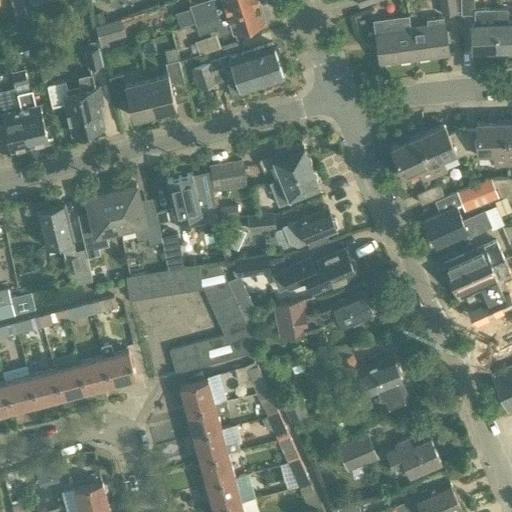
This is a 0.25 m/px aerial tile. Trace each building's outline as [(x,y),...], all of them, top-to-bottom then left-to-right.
[(24,0),(11,0),(17,22),(29,19),(24,0)] [(258,0),(201,0),(190,4),(191,8),(196,23),(220,16),(259,3),(258,0)] [(454,0),(439,0),(442,14),(456,12),(454,0)] [(460,0),(461,14),(474,14),(474,21),(472,24),(471,24),(472,50),(496,50),(495,9),(494,0),(460,0)] [(218,35),(195,43),(199,54),(237,41),(234,32),(265,21),(259,3),(220,16),(196,23),(200,34),(215,28),(218,35)] [(181,29),(196,23),(191,8),(176,13),(181,29)] [(507,8),(495,9),(496,50),(511,49),(511,22),(507,23),(507,8)] [(103,12),(93,15),(103,51),(110,49),(108,40),(126,35),(122,19),(106,23),(103,12)] [(409,16),(374,21),(376,32),(375,32),(379,62),(413,58),(410,28),(409,16)] [(427,25),(410,28),(413,58),(448,53),(444,23),(443,17),(426,19),(427,25)] [(87,49),(85,50),(89,66),(102,62),(98,47),(97,47),(96,42),(85,45),(87,49)] [(230,54),(193,67),(200,88),(226,79),(231,94),(279,78),(282,72),(272,42),(231,56),(230,54)] [(168,73),(146,78),(154,112),(176,107),(171,86),(184,83),(181,71),(176,48),(163,51),(166,62),(165,62),(168,73)] [(25,68),(12,71),(16,84),(28,81),(25,68)] [(65,79),(47,83),(52,103),(66,100),(74,131),(103,124),(98,103),(103,102),(99,85),(95,86),(92,73),(79,76),(81,84),(67,87),(65,79)] [(122,73),(108,77),(114,100),(127,97),(133,118),(154,112),(146,78),(125,84),(122,73)] [(17,88),(0,91),(0,114),(4,114),(11,147),(9,147),(9,148),(30,143),(18,92),(17,88)] [(32,88),(18,92),(30,143),(50,138),(50,137),(48,138),(40,104),(36,104),(32,88)] [(476,129),(465,129),(466,153),(493,152),(493,164),(506,164),(504,121),(476,122),(476,129)] [(444,124),(417,136),(434,174),(446,169),(441,159),(455,153),(457,156),(464,153),(466,153),(465,129),(458,129),(448,134),(444,124)] [(417,136),(391,147),(403,175),(418,169),(423,179),(434,174),(417,136)] [(272,154),(260,160),(264,169),(276,164),(281,177),(311,165),(310,162),(311,159),(310,155),(306,153),(301,142),(272,154)] [(241,160),(211,165),(215,189),(245,184),(241,160)] [(269,182),(279,205),(320,188),(316,177),(317,173),(315,168),(312,168),(311,165),(281,177),(269,182)] [(192,174),(167,179),(179,228),(204,222),(201,211),(216,207),(208,170),(192,174)] [(490,177),(457,191),(464,209),(497,195),(490,177)] [(136,183),(111,189),(120,228),(134,225),(137,238),(148,236),(149,243),(162,240),(154,209),(143,211),(136,183)] [(438,183),(416,193),(421,204),(443,194),(438,183)] [(81,226),(83,238),(87,257),(100,254),(98,247),(109,245),(106,231),(120,228),(111,189),(86,195),(92,223),(81,226)] [(41,208),(38,209),(47,244),(61,241),(65,259),(66,258),(72,284),(92,279),(87,257),(83,238),(73,241),(73,238),(64,203),(52,206),(49,204),(43,205),(41,208)] [(238,203),(219,205),(220,217),(239,215),(238,203)] [(485,210),(463,219),(456,205),(424,219),(435,245),(466,231),(467,235),(491,224),(485,210)] [(328,207),(283,225),(286,234),(293,231),(298,245),(308,241),(310,247),(328,239),(326,234),(337,230),(336,227),(338,225),(335,217),(332,217),(328,207)] [(273,214),(255,216),(257,229),(275,226),(273,214)] [(511,224),(502,226),(511,249),(511,224)] [(177,232),(161,236),(169,269),(184,265),(177,232)] [(496,240),(443,263),(452,282),(504,258),(496,240)] [(311,257),(281,270),(288,286),(306,279),(311,291),(356,272),(355,269),(356,266),(353,259),(350,257),(345,248),(313,262),(311,257)] [(267,253),(236,258),(238,275),(270,270),(267,253)] [(511,276),(504,258),(452,282),(460,300),(511,276)] [(218,261),(169,269),(126,276),(130,298),(204,287),(224,334),(169,348),(175,372),(257,349),(257,348),(263,345),(246,308),(240,311),(218,261)] [(0,290),(0,316),(15,313),(15,312),(28,309),(25,299),(12,302),(8,288),(0,290)] [(301,300),(277,305),(283,335),(307,330),(307,329),(338,316),(342,326),(373,312),(371,308),(373,306),(371,301),(368,300),(363,289),(308,313),(308,311),(304,312),(301,300)] [(113,295),(90,301),(93,312),(116,306),(113,295)] [(93,312),(90,301),(65,308),(68,319),(93,312)] [(43,325),(68,319),(65,308),(40,314),(43,325)] [(43,325),(40,314),(15,321),(18,332),(43,325)] [(0,336),(18,332),(15,321),(0,324),(0,336)] [(128,347),(104,354),(111,382),(136,376),(128,347)] [(352,353),(340,358),(350,383),(351,383),(356,397),(378,388),(386,408),(408,399),(400,380),(401,379),(400,375),(401,372),(399,367),(396,365),(392,357),(359,370),(358,366),(357,366),(352,353)] [(111,382),(104,354),(79,361),(86,389),(111,382)] [(280,354),(265,361),(273,379),(288,372),(280,354)] [(86,389),(79,361),(54,367),(62,395),(86,389)] [(245,369),(255,392),(266,387),(256,364),(245,369)] [(511,365),(492,374),(500,392),(511,386),(511,365)] [(62,395),(54,367),(29,374),(37,402),(62,395)] [(37,402),(29,374),(5,380),(12,409),(37,402)] [(179,385),(186,410),(224,400),(222,400),(220,392),(212,394),(207,378),(179,385)] [(0,411),(12,409),(5,380),(0,381),(0,411)] [(511,386),(500,392),(508,411),(511,409),(511,386)] [(277,411),(266,387),(255,392),(266,416),(277,411)] [(231,425),(224,400),(186,410),(192,435),(231,425)] [(386,410),(363,420),(368,432),(380,427),(382,433),(392,429),(390,423),(391,423),(386,410)] [(287,434),(277,411),(266,416),(276,439),(287,434)] [(239,449),(236,439),(232,424),(231,425),(192,435),(199,459),(227,452),(239,449)] [(297,458),(287,434),(276,439),(287,463),(297,458)] [(367,434),(338,447),(348,470),(376,457),(367,434)] [(397,445),(387,450),(396,471),(407,466),(410,474),(441,460),(441,459),(440,459),(430,437),(431,437),(430,436),(411,444),(407,436),(395,442),(397,445)] [(234,477),(227,452),(199,459),(206,484),(234,477)] [(308,481),(297,458),(287,463),(279,465),(286,488),(297,485),(308,481)] [(244,474),(234,477),(206,484),(213,509),(251,499),(244,474)] [(74,487),(80,511),(109,504),(102,479),(74,487)] [(415,496),(380,511),(419,511),(456,495),(448,479),(414,494),(415,496)] [(318,504),(308,481),(297,485),(307,509),(318,504)] [(461,511),(463,511),(456,495),(419,511),(461,511)] [(253,511),(256,511),(252,499),(251,499),(213,509),(213,511),(253,511)] [(12,504),(13,511),(25,511),(23,502),(12,504)] [(361,511),(360,503),(338,507),(339,511),(361,511)]
